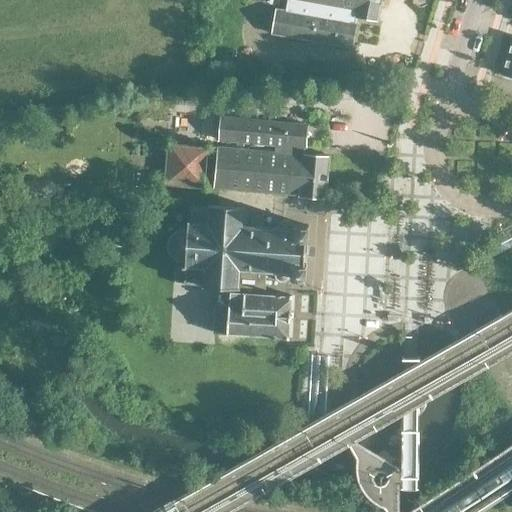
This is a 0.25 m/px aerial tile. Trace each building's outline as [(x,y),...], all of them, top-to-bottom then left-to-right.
[(357,18),(377,22),(381,0),(288,0),(286,11),(276,9),(272,33),(351,48),(357,18)] [(511,56),(508,55),(503,74),(511,77),(511,56)] [(265,153),(219,149),(216,188),(287,194),(291,195),(308,196),(312,197),(325,198),(328,159),(304,156),(307,125),(222,118),(220,141),(282,146),(281,150),(277,150),(276,154),(270,154),(271,150),(266,149),(265,153)] [(208,188),(211,154),(177,151),(175,185),(208,188)] [(238,293),(264,294),(264,289),(265,273),(275,274),(275,279),(277,281),(279,282),(281,283),(283,283),(288,281),(289,278),(289,275),(292,276),(291,279),(305,279),(306,265),(302,265),(304,240),(308,240),(309,226),(294,225),(294,229),(292,230),(292,224),(290,222),(287,221),(286,221),(283,220),(281,221),(279,223),(278,228),(249,226),(250,211),(245,211),(245,208),(208,206),(208,208),(192,207),(190,223),(187,222),(187,228),(182,228),(178,229),(175,230),(170,234),(168,241),(167,245),(168,248),(169,251),(170,254),(175,258),(173,282),(183,282),(183,284),(201,284),(201,286),(238,288),(238,293)] [(511,236),(484,252),(489,261),(511,248),(511,236)] [(290,296),(264,294),(238,293),(230,292),(229,306),(217,305),(215,334),(287,338),(290,296)]
